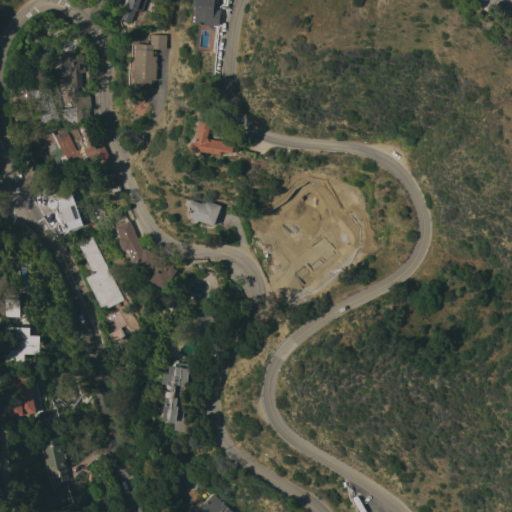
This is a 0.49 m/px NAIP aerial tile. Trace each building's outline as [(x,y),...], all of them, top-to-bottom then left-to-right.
[(144,0),(140,12),(134,10),(130,22),(120,19),(124,7),(121,6),(122,0),(144,0)] [(215,0),(215,9),(221,10),(219,26),(196,24),(196,23),(193,22),(194,0),(215,0)] [(164,49),(152,49),(151,53),(154,54),(154,56),(155,56),(154,80),(150,80),(150,88),(133,87),(133,78),(131,78),(131,70),(132,70),(133,60),(130,60),(131,45),(134,45),(134,44),(148,44),(149,34),(164,35),(164,49)] [(89,121),(75,122),(75,120),(69,121),(69,117),(63,118),(62,109),(72,108),(70,87),(63,88),(61,69),(59,69),(59,61),(60,60),(60,55),(73,53),(73,59),(83,58),(84,67),(85,67),(85,72),(81,73),(82,87),(77,87),(78,96),(89,94),(91,110),(88,111),(89,118),(89,121)] [(58,118),(41,123),(37,111),(40,110),(38,105),(32,107),(24,82),(44,75),(58,118)] [(201,108),(215,110),(210,138),(236,143),(234,153),(223,151),(222,154),(202,151),(196,155),(191,146),(199,141),(203,112),(200,112),(201,108)] [(55,139),(66,162),(76,157),(73,152),(95,143),(85,121),(66,130),(67,134),(55,139)] [(91,126),(96,144),(101,152),(87,159),(83,149),(87,147),(86,145),(85,145),(83,142),(85,141),(82,128),(91,126)] [(46,146),(56,141),(53,135),(64,129),(76,150),(79,149),(85,161),(82,162),(82,164),(62,174),(59,167),(57,168),(46,146)] [(82,226),(60,233),(57,224),(61,223),(55,208),(53,208),(50,208),(49,207),(48,206),(47,203),(48,201),(51,199),(50,196),(53,195),(55,196),(58,197),(70,192),(82,226)] [(201,204),(202,202),(205,203),(206,200),(221,206),(214,226),(198,220),(198,222),(193,221),(194,219),(189,217),(192,208),(188,206),(191,200),(201,204)] [(150,281),(151,279),(132,268),(134,264),(132,260),(131,260),(128,253),(126,254),(119,238),(121,238),(116,226),(129,220),(143,250),(144,248),(169,263),(165,270),(167,271),(170,266),(176,270),(165,290),(150,281)] [(273,230),(278,227),(291,244),(295,240),(303,251),(285,265),(280,258),(278,260),(254,230),(266,221),(273,230)] [(123,300),(108,307),(106,304),(100,307),(86,278),(93,274),(78,243),(91,236),(123,300)] [(5,303),(8,303),(8,297),(17,298),(17,304),(19,304),(18,316),(5,316),(5,311),(5,303)] [(104,315),(112,331),(124,326),(128,334),(138,329),(127,304),(104,315)] [(196,332),(187,318),(206,308),(214,321),(196,332)] [(24,353),(23,362),(4,361),(4,354),(7,354),(9,328),(10,329),(11,322),(20,322),(19,329),(24,329),(24,335),(22,336),(22,337),(25,337),(25,338),(35,337),(35,340),(37,340),(37,354),(24,353)] [(175,422),(162,420),(165,398),(163,397),(165,385),(161,384),(163,373),(167,374),(168,365),(176,366),(176,362),(189,364),(182,417),(190,419),(189,432),(177,431),(178,418),(176,418),(175,422)] [(7,404),(14,403),(9,378),(28,374),(35,413),(15,416),(16,425),(11,426),(8,412),(7,404)] [(55,440),(59,439),(62,453),(64,453),(65,458),(63,458),(68,479),(56,482),(54,477),(51,478),(50,472),(49,472),(47,465),(45,466),(43,458),(45,457),(41,439),(54,436),(55,440)] [(194,511),(213,492),(227,506),(226,507),(231,511),(194,511)]
